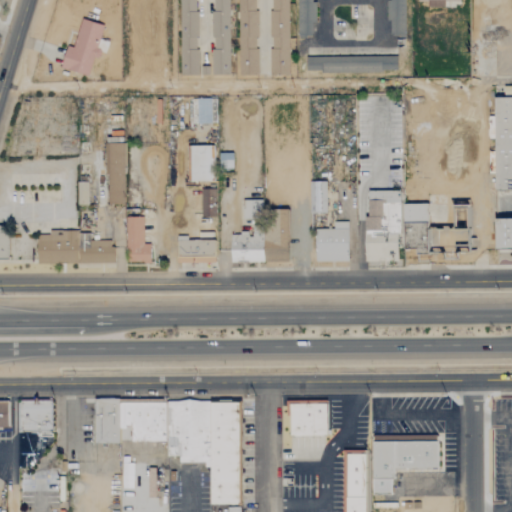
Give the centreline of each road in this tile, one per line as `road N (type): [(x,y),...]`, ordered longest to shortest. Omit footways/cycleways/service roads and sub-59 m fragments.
road 1 (primary): [(0,349),(511,344)]
road 2 (tertiary): [(0,385),(511,381)]
road 3 (tertiary): [(511,279),(0,282)]
road 4 (primary): [(511,315),(0,318)]
road 5 (residential): [(268,511),(266,382)]
road 6 (residential): [(473,511),(473,382)]
